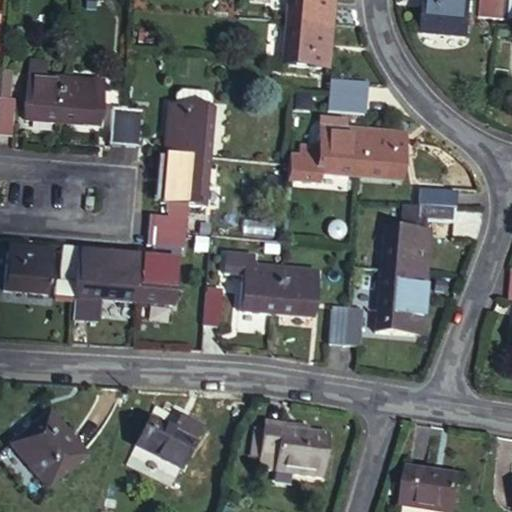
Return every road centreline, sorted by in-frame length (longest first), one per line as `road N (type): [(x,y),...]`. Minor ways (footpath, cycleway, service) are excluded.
road 1 (residential): [(0,363),(262,375),(397,396)]
road 2 (residential): [(0,219),(118,226),(121,172),(0,164)]
road 3 (residential): [(435,402),(511,174)]
road 4 (residential): [(377,0),(407,78),(440,115),(511,157)]
road 5 (residential): [(366,511),(397,396)]
